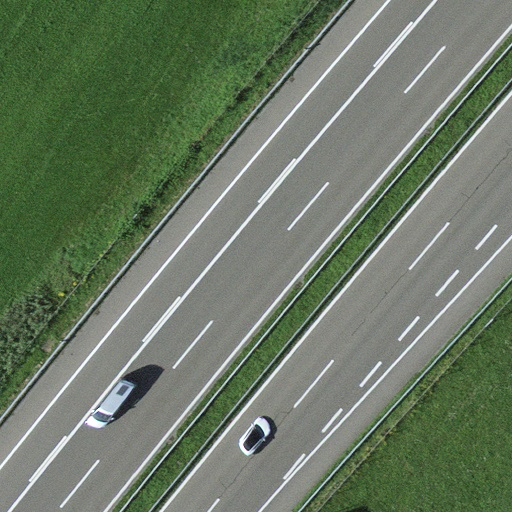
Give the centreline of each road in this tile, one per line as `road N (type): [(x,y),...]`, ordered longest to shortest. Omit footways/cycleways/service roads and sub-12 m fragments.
road 1 (motorway): [(492,0),(343,168),(67,511)]
road 2 (motorway): [(212,511),(511,156)]
